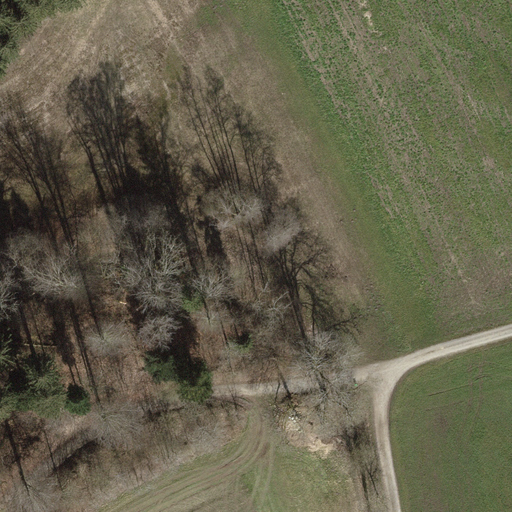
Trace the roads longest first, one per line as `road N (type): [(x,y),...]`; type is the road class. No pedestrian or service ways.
road 1 (track): [(385,371),(133,405),(0,500)]
road 2 (track): [(391,511),(385,371)]
road 3 (track): [(385,371),(511,331)]
